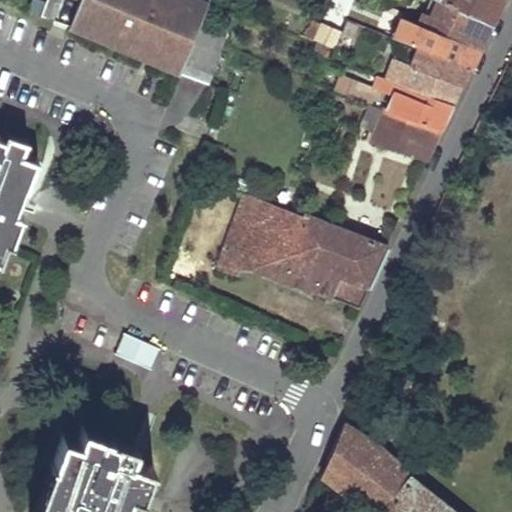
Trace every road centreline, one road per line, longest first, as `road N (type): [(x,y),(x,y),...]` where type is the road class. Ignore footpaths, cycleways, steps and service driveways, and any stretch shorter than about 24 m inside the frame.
road 1 (residential): [(0,45),(120,96),(133,119),(83,284),(297,384),(321,410)]
road 2 (residential): [(321,410),(511,21)]
